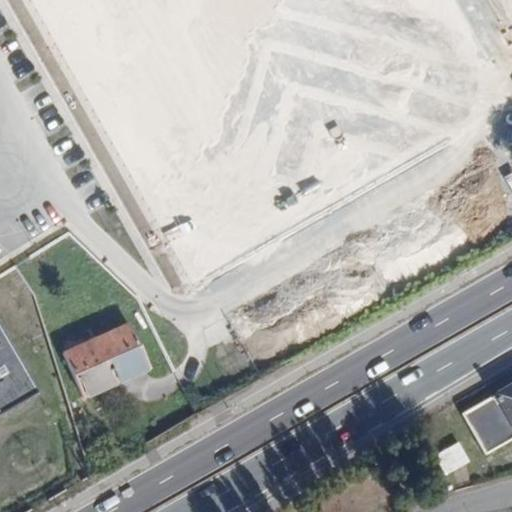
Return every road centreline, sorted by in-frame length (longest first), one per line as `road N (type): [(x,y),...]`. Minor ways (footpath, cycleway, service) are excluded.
road 1 (primary): [(511,279),(103,511)]
road 2 (primary): [(206,511),(511,341)]
